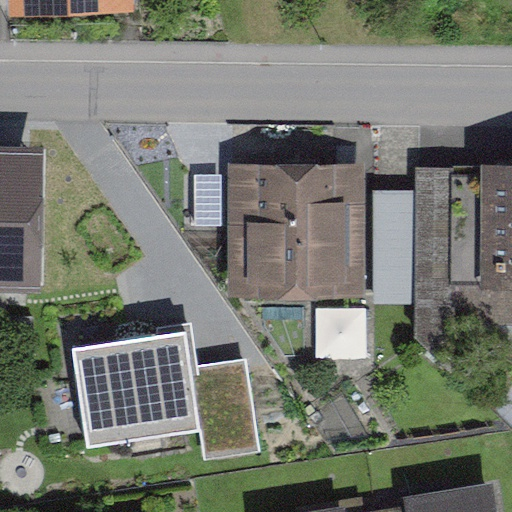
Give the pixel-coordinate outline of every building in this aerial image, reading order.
[(131,4),(130,0),(12,0),(12,8),(31,8),(70,6),(94,6),(131,4)] [(0,283),(49,284),(50,140),(0,139),(0,283)] [(231,290),(365,289),(364,157),(230,158),(231,290)] [(511,158),(492,159),(491,281),(511,281),(511,158)] [(459,170),(423,170),(420,329),(459,329),(459,280),(481,280),(482,179),(459,179),(459,170)] [(417,195),(376,195),(375,303),(416,303),(417,195)] [(322,350),(368,351),(369,304),(342,303),(323,303),(322,350)] [(187,324),(75,339),(90,439),(201,422),(192,362),(187,324)] [(246,354),(192,362),(201,422),(205,445),(206,457),(260,449),(248,366),(246,354)] [(510,511),(505,481),(412,497),(414,511),(510,511)]
